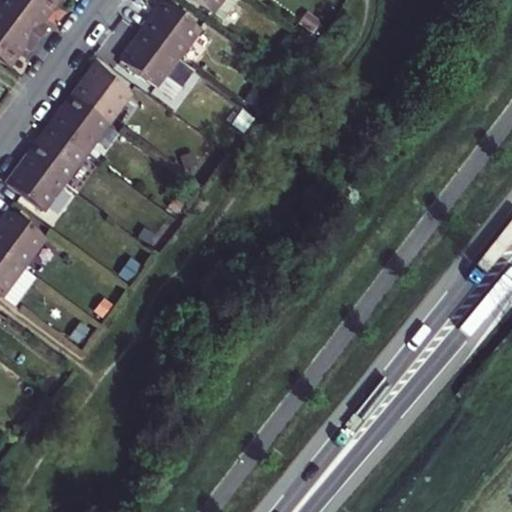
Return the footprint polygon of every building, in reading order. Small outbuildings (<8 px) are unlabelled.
[(2,0),(0,3),(0,64),(5,68),(17,53),(21,48),(28,53),(47,28),(40,22),(43,18),(56,0),(2,0)] [(193,0),(212,13),(221,0),(193,0)] [(221,0),(212,13),(219,18),(232,0),(221,0)] [(197,31),(161,3),(137,35),(174,62),(197,31)] [(161,79),(174,62),(137,35),(118,60),(155,88),(161,79)] [(174,62),(161,79),(178,92),(191,74),(174,62)] [(71,100),(105,125),(128,94),(94,69),(81,86),(71,100)] [(161,79),(155,88),(172,100),(178,92),(161,79)] [(47,131),(81,157),(105,125),(71,100),(58,117),(47,131)] [(59,186),(81,157),(47,131),(36,147),(25,161),(59,186)] [(59,186),(25,161),(17,171),(7,186),(40,211),(59,186)] [(11,211),(0,226),(0,253),(21,269),(45,236),(11,211)] [(0,297),(21,269),(0,253),(0,297)]
